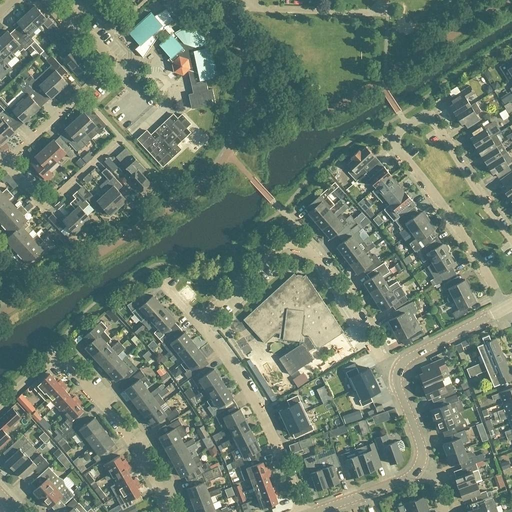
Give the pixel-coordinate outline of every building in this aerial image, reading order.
[(25,15),(38,28),(42,24),(47,29),(53,24),(48,18),(46,20),(34,7),(25,15)] [(215,105),(212,90),(207,91),(205,82),(196,84),(193,73),(198,74),(200,81),(216,77),(210,49),(205,50),(204,45),(208,45),(204,37),(198,31),(190,29),(182,30),(175,34),(168,26),(174,22),(173,22),(166,10),(154,18),(150,14),(128,33),(140,46),(135,50),(143,59),(157,38),(156,37),(164,30),(170,36),(159,46),(170,58),(169,60),(172,63),(174,73),(183,75),(188,71),(193,94),(188,95),(191,110),(215,105)] [(21,38),(29,47),(34,42),(31,39),(36,35),(33,32),(38,28),(25,15),(17,23),(26,33),(21,38)] [(52,44),(63,35),(59,30),(48,40),(52,44)] [(29,47),(21,38),(16,42),(7,32),(6,33),(4,32),(0,35),(0,40),(15,57),(13,55),(17,51),(19,53),(23,49),(24,51),(29,47)] [(0,40),(0,57),(2,60),(0,62),(0,67),(7,75),(12,70),(7,64),(15,57),(0,40)] [(77,76),(88,66),(84,61),(88,57),(73,40),(64,49),(67,53),(61,58),(77,76)] [(40,48),(35,52),(39,56),(43,52),(40,48)] [(51,67),(42,74),(59,92),(67,84),(61,78),(66,73),(61,67),(51,57),(46,61),(51,67)] [(509,62),(499,68),(502,73),(508,83),(511,80),(511,67),(509,62)] [(59,92),(42,74),(35,81),(30,76),(25,81),(34,91),(39,87),(51,99),(59,92)] [(34,91),(25,81),(18,87),(25,96),(19,102),(32,117),(40,109),(29,96),(34,91)] [(469,88),(461,93),(449,100),(452,106),(450,107),(455,116),(470,107),(465,99),(473,94),(469,88)] [(24,124),(32,117),(19,102),(11,109),(0,98),(0,106),(8,116),(12,111),(24,124)] [(475,104),(470,107),(455,116),(461,125),(463,123),(467,129),(479,121),(476,116),(479,114),(480,111),(475,104)] [(2,111),(0,113),(0,136),(4,142),(14,133),(8,126),(12,122),(2,111)] [(83,113),(74,121),(91,140),(106,127),(98,117),(92,123),(83,113)] [(146,132),(137,140),(162,167),(180,151),(176,146),(190,134),(185,129),(190,125),(181,116),(177,120),(175,118),(173,115),(150,136),(146,132)] [(69,143),(78,152),(91,140),(74,121),(65,130),(74,139),(69,143)] [(470,139),(476,148),(495,136),(500,133),(495,124),(485,130),(482,125),(469,133),(473,138),(470,139)] [(495,136),(476,148),(481,157),(501,145),(495,136)] [(44,149),(56,162),(65,154),(70,159),(74,155),(66,146),(62,150),(53,141),(44,149)] [(486,166),(506,153),(507,153),(501,144),(501,145),(481,157),(486,166)] [(367,173),(366,173),(362,168),(374,157),(366,148),(360,153),(359,151),(350,159),(352,160),(347,165),(351,170),(347,173),(356,182),(367,173)] [(56,162),(44,149),(35,158),(36,159),(31,165),(46,181),(52,176),(47,170),(56,162)] [(511,162),(506,153),(486,166),(492,175),(494,173),(498,178),(510,171),(507,165),(511,162)] [(108,165),(116,160),(111,154),(104,159),(108,165)] [(130,171),(133,174),(128,179),(141,193),(149,185),(140,174),(144,170),(132,156),(122,165),(129,172),(130,171)] [(372,168),(366,173),(367,173),(356,182),(358,184),(369,185),(371,184),(375,189),(390,177),(391,176),(383,167),(377,173),(375,173),(372,168)] [(109,190),(105,194),(118,208),(126,201),(117,191),(122,187),(106,169),(101,174),(109,182),(105,185),(109,190)] [(507,197),(511,193),(511,173),(500,182),(504,187),(501,189),(507,197)] [(390,177),(375,189),(376,189),(372,192),(376,197),(376,196),(379,200),(397,185),(390,177)] [(314,221),(315,223),(329,210),(334,206),(326,198),(338,188),(334,183),(306,208),(310,212),(308,214),(308,215),(308,217),(312,222),(314,221)] [(390,205),(389,205),(389,206),(404,193),(397,185),(379,200),(382,204),(386,200),(390,205)] [(0,201),(9,193),(6,189),(1,194),(0,192),(0,201)] [(84,210),(89,205),(77,192),(72,196),(84,210)] [(0,201),(0,215),(12,205),(8,201),(13,197),(9,193),(0,201)] [(406,207),(412,201),(404,193),(389,206),(384,210),(393,222),(408,212),(405,209),(406,207)] [(110,216),(118,208),(105,194),(100,198),(96,194),(93,197),(91,196),(87,200),(96,210),(101,206),(110,216)] [(70,214),(82,227),(91,220),(73,201),(70,204),(75,210),(70,214)] [(4,228),(11,235),(11,236),(25,223),(26,223),(27,222),(23,217),(27,213),(33,207),(30,204),(24,209),(4,228)] [(360,208),(364,212),(368,209),(364,204),(360,208)] [(0,215),(0,223),(4,228),(24,209),(21,205),(16,210),(12,205),(0,215)] [(333,215),(329,210),(315,223),(322,231),(341,215),(347,210),(344,206),(333,215)] [(364,212),(370,219),(374,215),(368,209),(364,212)] [(399,228),(398,229),(404,238),(411,233),(429,221),(423,212),(421,214),(420,213),(411,220),(407,215),(396,223),(399,228)] [(74,235),(82,227),(70,214),(62,222),(63,222),(61,224),(52,215),(48,219),(60,232),(67,226),(74,235)] [(330,240),(344,228),(348,232),(350,230),(349,230),(356,224),(350,216),(345,220),(341,215),(322,231),(330,240)] [(410,248),(411,247),(415,252),(416,252),(428,243),(432,240),(428,235),(433,232),(433,231),(435,230),(429,221),(411,233),(404,238),(410,248)] [(29,226),(26,223),(25,223),(11,236),(11,235),(5,241),(12,249),(28,235),(24,231),(29,226)] [(340,256),(342,256),(343,257),(363,242),(358,236),(360,234),(358,232),(363,228),(359,224),(350,231),(350,230),(348,232),(352,237),(337,248),(337,249),(336,251),(340,256)] [(40,238),(43,242),(50,235),(47,232),(40,238)] [(373,240),(378,245),(385,238),(380,233),(373,240)] [(12,249),(20,257),(40,239),(37,235),(32,239),(28,235),(12,249)] [(40,239),(20,257),(27,265),(43,251),(39,247),(43,242),(40,239)] [(350,265),(350,266),(369,252),(375,247),(372,243),(367,247),(363,242),(343,257),(346,260),(344,261),(347,266),(350,265)] [(428,243),(416,252),(423,263),(429,259),(433,265),(449,255),(447,253),(448,251),(445,245),(443,245),(442,244),(437,248),(436,248),(432,243),(429,245),(428,243)] [(351,267),(349,268),(353,273),(355,272),(357,275),(363,271),(369,266),(373,270),(377,267),(381,264),(375,256),(374,256),(371,258),(369,252),(350,266),(351,267)] [(433,265),(427,268),(434,279),(439,276),(439,274),(450,267),(455,264),(454,264),(456,263),(451,255),(449,256),(449,255),(433,265)] [(366,292),(369,292),(369,293),(385,283),(382,278),(390,273),(384,264),(370,272),(373,277),(363,283),(364,285),(363,287),(366,292)] [(279,340),(299,342),(299,346),(279,360),(289,376),(314,360),(308,352),(314,348),(316,351),(343,333),(305,276),(301,278),(299,278),(297,278),(294,274),(243,321),(265,344),(277,333),(279,333),(279,340)] [(436,286),(444,282),(440,276),(439,276),(434,279),(432,280),(436,286)] [(453,300),(470,291),(469,289),(470,287),(468,282),(465,282),(465,281),(453,286),(451,281),(443,285),(446,290),(448,289),(451,295),(448,296),(447,300),(448,303),(453,300)] [(388,288),(385,283),(369,293),(376,303),(391,292),(399,287),(400,287),(397,282),(388,288)] [(399,287),(391,292),(376,303),(382,312),(392,306),(395,310),(408,301),(399,287)] [(470,291),(453,300),(459,310),(452,314),(455,320),(468,313),(465,308),(476,302),(470,291)] [(132,312),(141,323),(160,305),(152,297),(143,305),(139,298),(127,306),(131,313),(132,312)] [(416,320),(413,315),(417,313),(412,303),(400,309),(403,314),(388,322),(393,332),(416,320)] [(141,323),(140,324),(143,327),(145,326),(149,331),(155,326),(169,312),(166,308),(165,310),(160,305),(141,323)] [(173,316),(169,312),(155,326),(158,330),(154,334),(162,343),(171,335),(166,330),(175,322),(172,318),(173,316)] [(416,320),(393,332),(398,342),(410,336),(412,341),(424,335),(420,327),(419,326),(416,320)] [(101,322),(83,339),(89,345),(85,348),(86,349),(84,351),(90,357),(91,356),(92,357),(106,344),(111,340),(104,332),(107,329),(101,322)] [(136,334),(143,327),(140,324),(133,331),(136,334)] [(177,353),(192,342),(185,333),(173,342),(168,337),(161,344),(168,353),(174,349),(177,353)] [(473,372),(504,359),(495,339),(491,341),(488,335),(481,338),(484,344),(477,347),(483,363),(466,370),(468,374),(473,372)] [(106,344),(92,357),(100,365),(121,346),(118,342),(111,349),(106,344)] [(192,342),(177,353),(169,359),(172,363),(180,357),(184,362),(199,351),(192,342)] [(101,366),(100,368),(104,372),(105,371),(108,374),(122,361),(117,356),(125,349),(121,346),(100,365),(101,366)] [(184,362),(180,365),(186,373),(184,375),(188,380),(200,371),(197,367),(205,360),(206,359),(205,358),(207,357),(200,349),(199,351),(184,362)] [(463,352),(458,354),(462,363),(467,361),(463,352)] [(122,361),(108,374),(115,382),(125,373),(129,378),(135,372),(137,370),(126,357),(122,361)] [(449,377),(446,369),(442,359),(421,369),(423,374),(420,376),(424,387),(443,379),(449,377)] [(511,379),(511,378),(504,359),(473,372),(468,374),(470,378),(487,371),(493,387),(511,379)] [(157,369),(162,376),(167,373),(162,366),(157,369)] [(345,373),(353,390),(374,381),(369,369),(359,374),(356,368),(345,373)] [(214,370),(204,377),(201,372),(191,379),(197,388),(197,392),(199,394),(220,379),(214,370)] [(134,383),(124,391),(131,400),(146,389),(151,385),(148,381),(144,376),(141,372),(131,379),(134,383)] [(303,374),(293,380),(297,388),(307,381),(303,374)] [(50,375),(33,389),(45,402),(45,401),(64,385),(60,381),(58,383),(53,379),(50,375)] [(211,399),(227,389),(220,379),(199,394),(194,397),(196,401),(207,394),(211,399)] [(444,387),(441,380),(443,380),(443,379),(424,387),(423,388),(428,399),(441,394),(443,399),(455,394),(451,384),(444,387)] [(374,381),(353,390),(353,391),(356,390),(361,400),(359,401),(362,408),(373,402),(370,396),(380,392),(374,381)] [(480,393),(476,383),(471,386),(475,395),(480,393)] [(64,385),(45,401),(48,404),(50,402),(55,407),(68,395),(64,391),(67,388),(64,385)] [(146,389),(131,400),(138,409),(161,392),(158,388),(150,394),(146,389)] [(161,392),(138,409),(145,418),(160,407),(165,404),(161,398),(169,392),(166,388),(161,392)] [(502,404),(511,400),(511,388),(499,394),(491,397),(493,401),(500,399),(502,404)] [(213,417),(215,416),(225,410),(222,406),(233,398),(227,389),(211,399),(206,402),(210,407),(207,408),(213,417)] [(68,395),(55,407),(62,415),(78,400),(75,397),(72,399),(68,395)] [(289,407),(279,412),(284,423),(305,413),(297,396),(286,401),(289,407)] [(434,422),(453,415),(458,413),(455,403),(458,401),(456,396),(444,400),(446,405),(430,411),(434,422)] [(67,420),(56,430),(63,438),(67,435),(71,430),(79,423),(75,419),(83,411),(79,407),(81,404),(78,400),(62,415),(67,420)] [(511,412),(511,400),(502,404),(504,410),(497,412),(498,417),(511,412)] [(27,403),(23,407),(30,414),(34,410),(27,403)] [(160,407),(145,418),(152,427),(165,417),(169,422),(179,414),(175,409),(171,412),(168,409),(164,412),(160,407)] [(0,447),(10,439),(5,433),(21,419),(12,409),(0,420),(0,447)] [(487,420),(498,417),(495,409),(484,412),(487,420)] [(228,428),(245,420),(239,410),(228,416),(225,410),(215,416),(220,426),(225,423),(228,428)] [(511,423),(511,412),(498,417),(500,422),(508,419),(510,424),(511,423)] [(31,416),(38,423),(41,419),(35,413),(31,416)] [(305,413),(284,423),(290,435),(300,430),(302,436),(313,431),(305,413)] [(457,425),(453,415),(434,422),(438,432),(454,426),(456,432),(468,428),(465,422),(457,425)] [(71,430),(67,435),(69,437),(73,437),(75,435),(81,443),(101,427),(94,418),(84,426),(81,422),(79,423),(71,430)] [(161,437),(159,438),(164,448),(181,439),(187,435),(184,430),(178,420),(166,427),(169,432),(161,437)] [(233,439),(250,430),(245,420),(228,428),(219,433),(221,438),(230,433),(233,439)] [(363,420),(357,423),(359,429),(366,426),(363,420)] [(81,443),(78,444),(81,448),(88,442),(92,447),(107,436),(101,427),(81,443)] [(203,427),(196,431),(201,440),(208,436),(203,427)] [(239,449),(255,440),(250,430),(233,439),(221,445),(224,450),(236,443),(239,449)] [(57,444),(63,438),(57,431),(55,433),(58,436),(53,440),(57,444)] [(446,456),(464,449),(462,444),(468,442),(464,431),(453,435),(455,441),(442,445),(446,456)] [(36,450),(32,446),(23,436),(11,447),(16,453),(6,462),(14,471),(15,470),(28,458),(36,451),(36,450)] [(107,436),(92,447),(98,455),(93,458),(96,463),(107,456),(104,452),(114,444),(107,436)] [(402,460),(399,452),(403,450),(404,448),(403,443),(400,442),(396,443),(396,442),(389,445),(386,436),(375,440),(382,461),(388,459),(390,465),(402,460)] [(313,446),(310,438),(298,443),(301,450),(313,446)] [(181,439),(164,448),(170,458),(195,444),(192,440),(184,444),(181,439)] [(255,440),(239,449),(244,459),(260,450),(255,440)] [(195,444),(170,458),(175,468),(197,456),(194,450),(197,448),(195,444)] [(373,444),(366,447),(355,451),(364,474),(381,468),(373,444)] [(218,455),(214,447),(207,451),(212,459),(218,455)] [(466,454),(464,449),(446,456),(450,466),(472,458),(474,465),(475,464),(485,461),(483,454),(475,457),(475,456),(473,454),(470,453),(468,453),(466,454)] [(346,480),(364,474),(355,451),(338,457),(346,480)] [(335,454),(318,460),(328,487),(339,483),(334,469),(340,467),(335,454)] [(28,458),(15,470),(23,479),(34,469),(38,474),(49,465),(40,455),(32,462),(28,458)] [(316,455),(303,460),(307,471),(309,471),(317,491),(328,487),(318,460),(316,455)] [(197,456),(175,468),(181,478),(183,476),(186,482),(194,478),(209,471),(211,470),(207,463),(202,466),(197,456)] [(119,457),(103,466),(109,475),(127,465),(125,461),(122,462),(119,457)] [(233,469),(239,467),(244,464),(241,458),(231,464),(233,469)] [(244,464),(239,467),(244,482),(250,480),(270,472),(268,467),(264,469),(262,463),(256,465),(254,460),(244,464)] [(459,490),(476,483),(476,484),(482,481),(475,464),(474,465),(464,468),(466,474),(455,479),(459,490)] [(109,475),(105,478),(107,481),(111,479),(114,485),(130,476),(127,471),(130,469),(127,465),(109,475)] [(198,486),(187,490),(191,500),(208,494),(206,488),(210,487),(211,485),(209,481),(221,477),(217,467),(211,470),(209,471),(194,478),(195,478),(198,486)] [(38,500),(40,500),(41,501),(62,481),(62,480),(57,478),(48,468),(38,478),(43,483),(33,492),(34,493),(33,495),(38,500)] [(90,485),(95,481),(88,472),(83,476),(90,485)] [(253,489),(270,483),(268,478),(271,477),(270,472),(250,480),(253,489)] [(117,490),(113,492),(115,497),(138,484),(136,479),(132,481),(130,476),(114,485),(117,490)] [(63,482),(62,481),(41,501),(41,502),(41,504),(45,509),(48,508),(48,509),(58,500),(64,506),(74,496),(65,487),(63,482)] [(257,500),(277,492),(275,488),(272,489),(270,483),(253,489),(256,496),(253,497),(254,501),(257,500)] [(477,502),(478,501),(488,498),(486,492),(479,494),(476,484),(476,483),(459,490),(463,500),(474,496),(477,502)] [(138,484),(115,497),(121,506),(120,507),(123,511),(134,505),(131,501),(139,496),(141,495),(137,490),(141,488),(138,484)] [(220,487),(222,494),(232,492),(230,484),(220,487)] [(208,494),(191,500),(195,511),(212,504),(210,498),(221,494),(219,489),(208,494)] [(277,492),(257,500),(261,510),(278,504),(276,498),(279,497),(277,492)] [(405,506),(398,508),(399,511),(426,511),(431,511),(426,497),(405,505),(405,506)] [(497,511),(492,497),(488,498),(478,501),(481,508),(468,511),(497,511)] [(84,511),(74,500),(65,508),(68,511),(84,511)]
